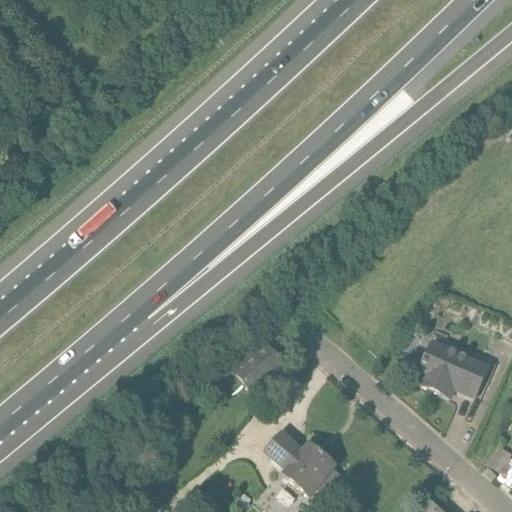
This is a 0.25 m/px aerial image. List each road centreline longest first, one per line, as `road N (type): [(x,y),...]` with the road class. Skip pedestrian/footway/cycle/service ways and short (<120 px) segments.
road 1 (motorway): [(354,0),(0,316)]
road 2 (motorway): [(134,310),(395,130),(511,31)]
road 3 (motorway): [(134,310),(472,0)]
road 4 (unclassified): [(506,511),(292,324)]
road 5 (motorway): [(0,420),(134,310)]
